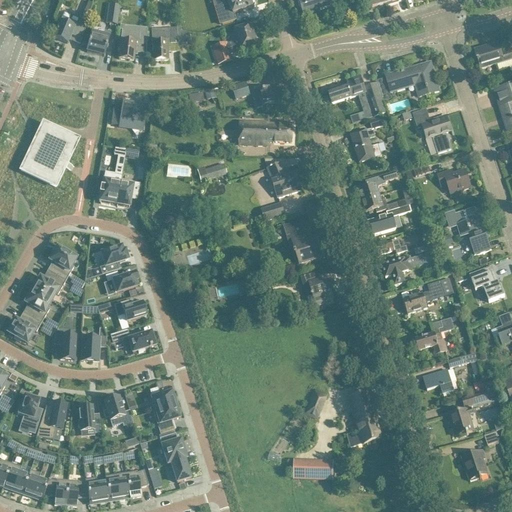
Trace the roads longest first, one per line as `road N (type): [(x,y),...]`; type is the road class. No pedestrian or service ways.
road 1 (residential): [(439,511),(293,56)]
road 2 (residential): [(175,355),(144,250),(116,227),(76,220),(43,231),(0,305)]
road 3 (residential): [(293,56),(192,83),(102,81)]
road 4 (residential): [(508,213),(446,31)]
road 5 (residential): [(0,348),(79,376),(175,355)]
road 6 (residential): [(218,493),(175,355)]
